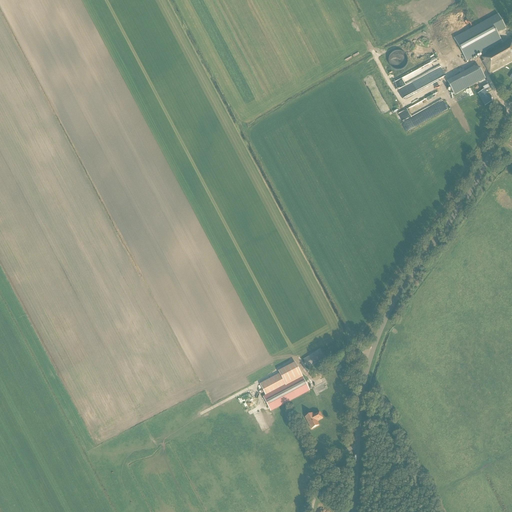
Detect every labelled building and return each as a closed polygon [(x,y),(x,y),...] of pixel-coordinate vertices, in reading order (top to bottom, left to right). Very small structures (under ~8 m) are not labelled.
[(498,15),(455,39),(467,61),(502,42),(497,33),(506,28),(498,15)] [(511,62),(511,41),(511,40),(481,57),(484,61),(483,62),(490,75),(511,62)] [(454,95),(485,78),(478,65),(447,82),(454,95)] [(493,102),(485,90),(478,94),(486,106),(493,102)] [(309,369),(326,358),(320,350),(303,360),(309,369)] [(279,372),(279,374),(285,385),(302,376),(296,363),(279,372)] [(259,384),(265,395),(285,385),(279,374),(259,384)] [(285,385),(265,395),(263,397),(270,411),(310,390),(302,376),(285,385)] [(322,418),(319,412),(313,415),(313,413),(305,417),(311,429),(319,425),(316,420),(318,420),(322,418)]
